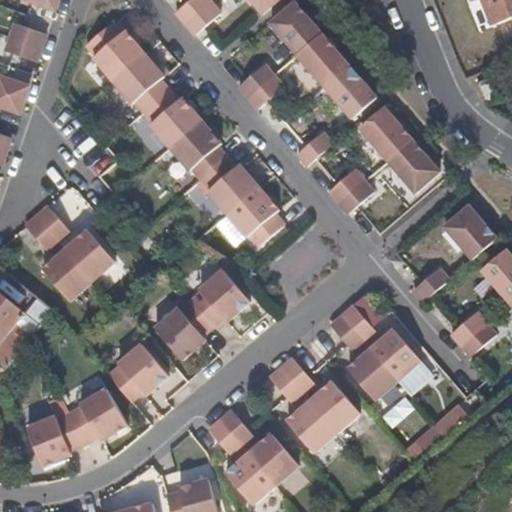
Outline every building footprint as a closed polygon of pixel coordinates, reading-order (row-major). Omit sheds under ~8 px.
[(53,11),(57,0),(23,0),(24,0),(53,11)] [(184,25),(210,3),(207,0),(189,0),(175,13),(174,14),(184,25)] [(277,0),(249,0),(262,14),(277,0)] [(511,16),(511,0),(481,0),(491,24),(511,16)] [(322,34),(294,2),(270,24),(298,55),(322,34)] [(194,35),(219,14),(210,3),(184,25),(193,36),(194,35)] [(41,48),(46,34),(13,23),(8,37),(41,48)] [(143,54),(131,41),(124,33),(120,36),(110,25),(85,47),(94,57),(92,59),(112,81),(143,54)] [(349,65),(322,34),(298,55),(324,87),(349,65)] [(36,62),(41,48),(8,37),(4,51),(36,62)] [(159,81),(163,77),(143,54),(112,81),(128,100),(132,104),(133,103),(143,113),(168,91),(159,81)] [(248,98),(274,76),(264,64),(238,87),(248,98)] [(377,97),(349,65),(324,87),(332,95),(352,119),(377,97)] [(0,91),(23,100),(28,86),(0,76),(0,91)] [(258,110),(283,87),(274,76),(248,98),(258,110)] [(498,97),(490,76),(478,82),(486,101),(498,97)] [(0,107),(18,113),(23,100),(0,91),(0,107)] [(201,121),(190,109),(181,99),(178,102),(168,91),(143,113),(151,123),(150,126),(170,148),(201,121)] [(414,139),(386,107),(361,129),(388,161),(414,139)] [(217,147),(220,143),(201,121),(170,148),(181,161),(189,171),(191,169),(200,180),(226,157),(217,147)] [(307,166),(333,144),(323,133),(297,155),(307,166)] [(0,149),(6,151),(10,138),(0,134),(0,149)] [(440,170),(414,139),(388,161),(415,192),(440,170)] [(259,188),(238,165),(235,168),(226,157),(200,180),(209,190),(207,192),(227,215),(259,188)] [(339,203),(365,181),(355,169),(329,192),(333,197),(339,203)] [(348,214),(374,192),(365,181),(339,203),(348,214)] [(284,224),(274,214),(278,210),(259,188),(227,215),(247,238),(249,236),(258,247),(284,224)] [(69,232),(47,206),(36,216),(58,242),(69,232)] [(474,259),(499,238),(471,206),(447,227),(474,259)] [(58,242),(36,216),(24,226),(47,252),(58,242)] [(115,261),(87,230),(65,249),(80,267),(92,281),(115,261)] [(272,262),(289,287),(330,259),(313,234),(272,262)] [(92,281),(80,267),(65,249),(42,269),(69,301),(92,281)] [(511,301),(511,253),(509,250),(485,271),(511,302),(511,301)] [(424,302),(450,280),(440,268),(414,291),(424,302)] [(251,302),(224,271),(200,291),(202,293),(191,302),(213,327),(224,317),(228,322),(251,302)] [(0,346),(15,329),(25,316),(0,295),(0,346)] [(213,327),(191,302),(181,310),(180,309),(156,329),(183,360),(206,340),(203,336),(213,327)] [(376,330),(354,306),(343,315),(363,338),(365,340),(376,330)] [(462,345),(488,323),(478,312),(452,334),(462,345)] [(363,338),(343,315),(331,326),(354,351),(365,340),(363,338)] [(472,356),(497,334),(488,323),(462,345),(472,356)] [(3,370),(28,339),(15,329),(0,346),(0,370),(1,372),(3,370)] [(421,361),(394,329),(372,349),(395,375),(399,380),(421,361)] [(170,378),(143,347),(120,367),(122,369),(112,378),(133,403),(143,393),(147,398),(170,378)] [(399,380),(395,375),(372,349),(349,368),(376,400),(399,380)] [(314,383),(293,359),(282,368),(303,393),(314,383)] [(303,393),(282,368),(270,378),(292,403),(303,393)] [(360,412),(333,382),(310,401),(338,432),(360,412)] [(129,425),(108,388),(81,404),(82,406),(71,414),(86,445),(99,435),(102,440),(129,425)] [(338,432),(310,401),(287,421),(315,452),(338,432)] [(424,452),(470,416),(461,403),(414,440),(424,452)] [(254,435),(232,410),(221,420),(243,445),(254,435)] [(86,445),(71,414),(58,419),(56,416),(28,428),(42,467),(71,455),(69,451),(86,445)] [(243,445),(221,420),(209,430),(231,455),(243,445)] [(299,465),(272,433),(249,453),(276,484),(299,465)] [(276,484),(249,453),(226,473),(254,504),(276,484)] [(217,511),(208,480),(179,488),(180,493),(166,497),(170,511),(217,511)]
